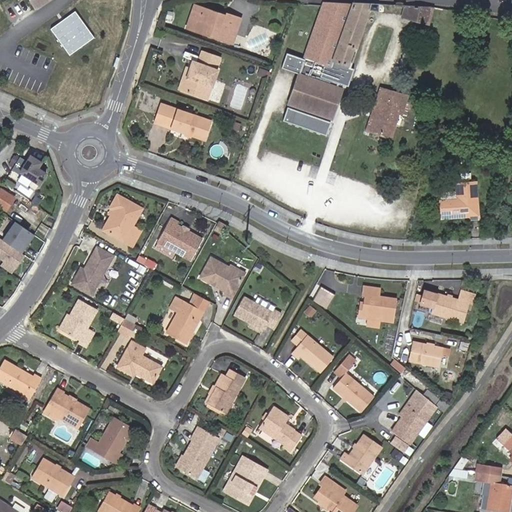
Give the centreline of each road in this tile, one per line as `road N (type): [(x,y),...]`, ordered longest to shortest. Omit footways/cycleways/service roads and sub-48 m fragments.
road 1 (residential): [(511,255),(349,250),(112,156)]
road 2 (residential): [(274,511),(324,434),(320,410),(245,351),(230,345),(205,356)]
road 3 (residential): [(5,326),(169,416)]
road 4 (residential): [(5,326),(46,269),(86,173)]
road 5 (residential): [(102,132),(143,0)]
road 6 (residential): [(169,416),(156,441),(158,474),(219,511)]
